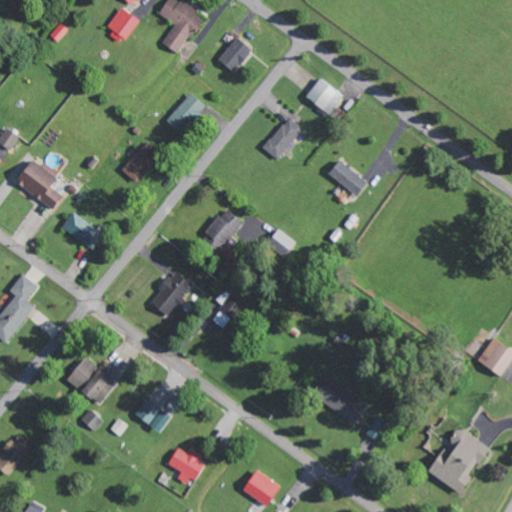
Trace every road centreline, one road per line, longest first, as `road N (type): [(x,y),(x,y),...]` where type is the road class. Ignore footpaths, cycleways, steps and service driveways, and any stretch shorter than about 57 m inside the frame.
road 1 (residential): [(0,409),(305,41)]
road 2 (residential): [(381,511),(0,232)]
road 3 (residential): [(511,190),(249,0)]
